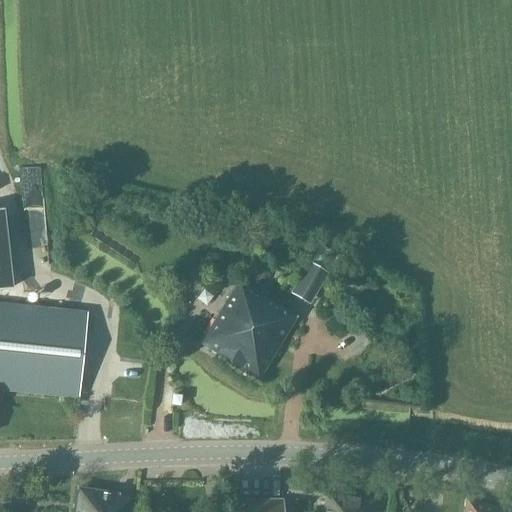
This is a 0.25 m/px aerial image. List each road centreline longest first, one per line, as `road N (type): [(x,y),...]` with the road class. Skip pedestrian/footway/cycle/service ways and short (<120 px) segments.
road 1 (unclassified): [(511,484),(328,454),(0,464)]
road 2 (track): [(0,173),(33,273),(107,308),(83,461)]
